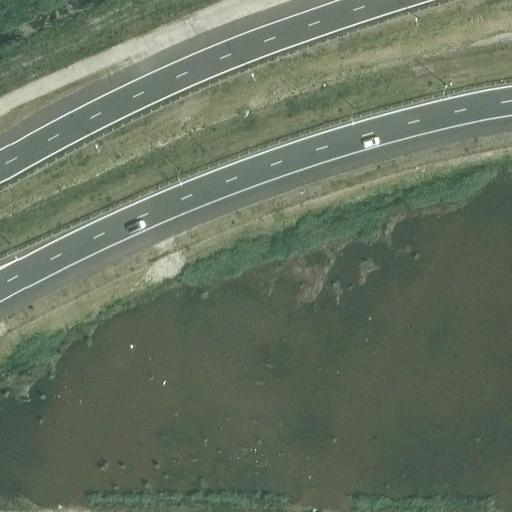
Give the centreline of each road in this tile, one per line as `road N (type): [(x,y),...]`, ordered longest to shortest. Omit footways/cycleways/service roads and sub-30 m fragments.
road 1 (motorway): [(0,287),(255,172),(511,101)]
road 2 (motorway): [(386,0),(229,53),(0,167)]
